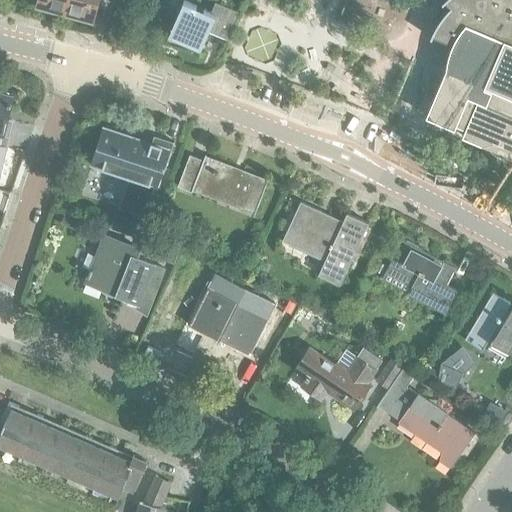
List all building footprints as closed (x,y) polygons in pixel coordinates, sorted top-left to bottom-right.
[(61,11),(65,12),(68,0),(38,0),(37,4),(41,5),(40,7),(61,13),(61,11)] [(68,0),(65,12),(70,13),(69,15),(90,21),(90,19),(93,20),(98,0),(68,0)] [(511,0),(444,0),(442,3),(448,10),(444,14),(438,23),(437,24),(431,38),(432,38),(433,36),(456,46),(447,67),(427,115),(455,128),(458,124),(466,127),(463,136),(511,156),(511,0)] [(230,39),(241,12),(241,11),(215,1),(211,12),(183,1),(182,6),(178,4),(178,5),(181,6),(166,44),(201,52),(209,31),(230,39)] [(10,137),(14,120),(8,119),(14,97),(0,93),(0,174),(4,158),(9,137),(10,137)] [(165,169),(174,142),(154,135),(150,148),(103,133),(92,165),(129,176),(119,207),(147,216),(163,168),(165,169)] [(255,215),(269,179),(205,154),(202,162),(190,157),(179,186),(255,215)] [(340,284),(369,223),(347,212),(342,221),(300,201),(281,240),(324,261),(318,274),(340,284)] [(166,268),(155,264),(138,257),(141,248),(117,239),(114,247),(102,242),(86,282),(139,303),(137,308),(138,309),(147,284),(158,288),(166,268)] [(455,294),(457,290),(445,284),(454,268),(402,239),(381,278),(408,293),(407,295),(444,315),(445,311),(453,315),(463,298),(455,294)] [(164,245),(160,257),(174,263),(178,250),(164,245)] [(269,318),(268,317),(274,304),(253,293),(247,306),(210,287),(191,324),(250,355),(269,318)] [(511,303),(493,293),(466,340),(483,350),(490,337),(511,349),(511,303)] [(337,365),(322,355),(311,348),(297,368),(306,374),(304,377),(307,379),(302,386),(320,399),(326,390),(354,409),(370,386),(367,383),(376,370),(371,367),(377,357),(365,350),(359,359),(357,357),(348,370),(338,364),(337,365)] [(442,362),(439,381),(456,387),(461,375),(474,362),(461,348),(442,362)] [(391,358),(375,380),(387,388),(402,366),(391,358)] [(429,364),(422,375),(433,382),(440,372),(429,364)] [(451,468),(475,432),(436,405),(438,402),(425,398),(419,394),(417,395),(406,388),(415,375),(404,368),(377,407),(442,452),(440,460),(451,468)] [(0,422),(4,425),(0,433),(0,445),(118,497),(122,487),(134,492),(147,462),(133,456),(131,460),(115,453),(116,449),(110,446),(108,451),(91,443),(92,438),(86,436),(84,440),(66,432),(68,428),(62,425),(60,430),(41,421),(43,417),(38,415),(36,419),(17,411),(19,407),(9,402),(0,422)] [(165,511),(166,508),(160,507),(171,482),(156,476),(144,504),(140,503),(138,511),(165,511)]
